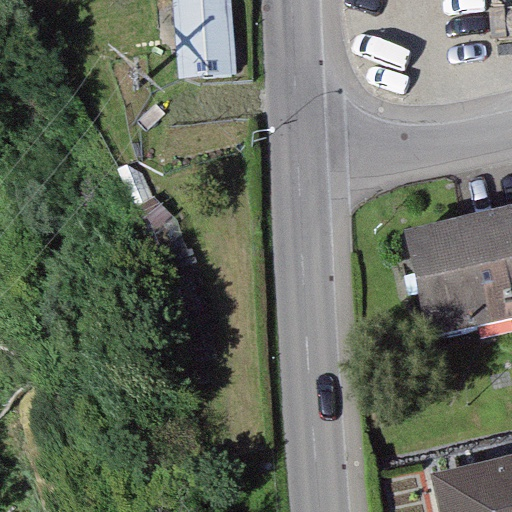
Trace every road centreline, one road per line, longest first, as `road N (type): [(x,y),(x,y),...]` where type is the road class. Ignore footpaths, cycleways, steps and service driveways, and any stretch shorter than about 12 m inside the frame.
road 1 (tertiary): [(302,163),(324,511)]
road 2 (residential): [(511,133),(389,159),(302,163)]
road 3 (tertiary): [(294,0),(302,163)]
